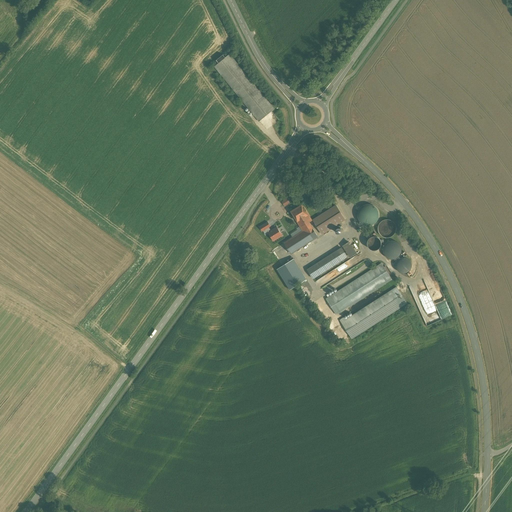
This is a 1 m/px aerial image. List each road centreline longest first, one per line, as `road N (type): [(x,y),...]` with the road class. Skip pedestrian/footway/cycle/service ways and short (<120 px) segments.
road 1 (tertiary): [(24,511),(303,128)]
road 2 (tertiary): [(487,454),(476,350),(443,262),(403,202),(323,125)]
road 3 (track): [(129,369),(0,280)]
road 4 (tertiary): [(320,104),(395,0)]
road 5 (tertiary): [(230,0),(261,61),(301,105)]
road 6 (track): [(366,511),(486,472)]
